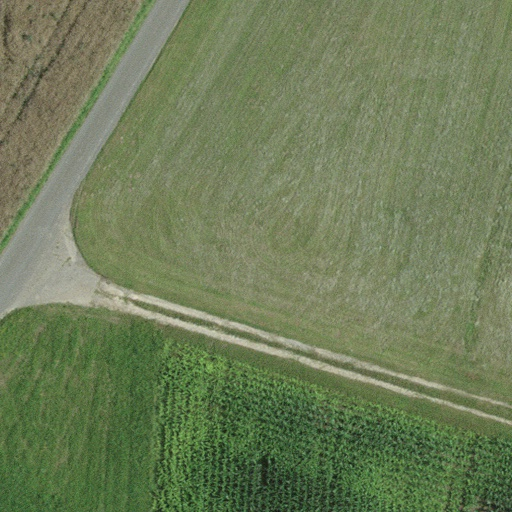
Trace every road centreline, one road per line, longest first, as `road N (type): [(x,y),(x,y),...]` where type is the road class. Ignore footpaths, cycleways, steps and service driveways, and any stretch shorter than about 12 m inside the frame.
road 1 (track): [(511,408),(29,256)]
road 2 (residential): [(174,0),(0,300)]
